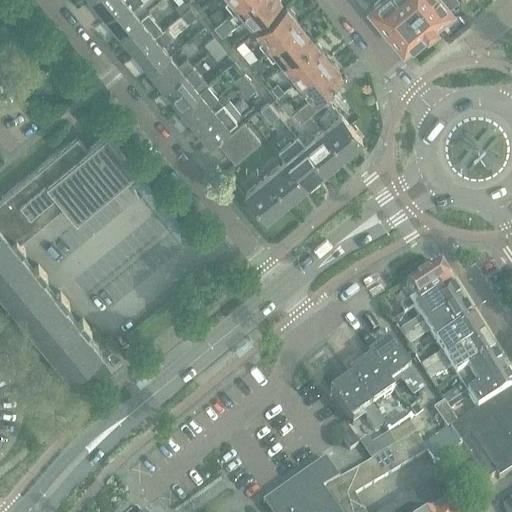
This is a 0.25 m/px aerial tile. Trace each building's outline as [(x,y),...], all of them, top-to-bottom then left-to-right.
[(90,0),(104,17),(124,1),(125,0),(90,0)] [(127,0),(125,2),(124,1),(104,17),(112,27),(109,29),(117,37),(119,35),(139,19),(132,10),(143,1),(142,0),(127,0)] [(182,0),(174,7),(180,14),(189,7),(183,0),(182,0)] [(224,34),(231,28),(243,18),(250,26),(280,0),(245,0),(231,12),(217,25),(224,34)] [(224,4),(231,12),(245,0),(228,0),(224,4)] [(377,0),(368,8),(403,50),(451,10),(449,7),(458,0),(377,0)] [(259,42),(266,51),(300,23),(295,17),(295,15),(291,10),(289,10),(286,6),(256,30),(263,39),(259,42)] [(195,15),(189,7),(180,14),(186,22),(195,15)] [(220,10),(211,18),(216,24),(226,16),(220,10)] [(140,20),(139,19),(119,35),(134,53),(162,30),(148,14),(140,20)] [(306,31),(300,23),(266,51),(273,60),(277,56),(283,64),(313,40),(312,38),(312,36),(307,30),(306,31)] [(162,30),(134,53),(148,71),(168,54),(161,46),(171,37),(164,28),(162,30)] [(203,42),(209,50),(218,43),(212,35),(203,42)] [(316,43),(313,40),(283,64),(290,72),(286,76),(293,85),(327,57),(322,51),(322,48),(318,43),(316,43)] [(225,51),(218,43),(209,50),(216,58),(225,51)] [(244,55),(250,64),(258,58),(251,49),(244,55)] [(148,71),(163,89),(191,66),(185,59),(177,65),(168,54),(148,71)] [(333,64),(327,57),(293,85),(300,93),(304,90),(311,98),(311,99),(328,85),(328,86),(342,74),(340,72),(340,70),(335,64),(333,64)] [(264,66),(258,58),(250,64),(257,72),(264,66)] [(163,89),(178,107),(206,84),(191,66),(163,89)] [(233,79),(239,86),(248,79),(242,72),(233,79)] [(254,87),(248,79),(239,86),(246,94),(254,87)] [(277,83),(271,88),(278,96),(283,92),(277,83)] [(178,107),(193,125),(221,102),(206,84),(178,107)] [(336,95),(328,86),(328,85),(311,99),(311,98),(302,105),(310,116),(336,95)] [(291,114),(292,115),(296,111),(296,110),(287,100),(280,106),(289,117),(291,114)] [(209,145),(229,129),(237,122),(221,102),(193,125),(209,145)] [(268,103),(260,110),(270,122),(278,115),(268,103)] [(300,124),(310,116),(302,105),(296,110),(296,111),(292,115),(300,124)] [(341,115),(322,130),(344,157),(363,141),(341,115)] [(244,123),(237,128),(245,138),(226,153),(235,164),(261,143),(244,123)] [(218,144),(226,153),(245,138),(237,128),(218,144)] [(322,130),(304,145),(326,172),(344,157),(322,130)] [(0,291),(70,376),(95,355),(100,352),(101,351),(86,333),(91,329),(82,318),(77,322),(64,306),(69,302),(60,292),(55,295),(42,279),(47,275),(38,265),(33,268),(20,252),(24,249),(17,239),(36,224),(38,227),(64,206),(75,220),(136,170),(106,133),(94,143),(86,150),(78,139),(77,138),(57,154),(0,200),(0,291)] [(278,153),(285,161),(285,160),(307,187),(326,172),(304,145),(297,137),(278,153)] [(285,160),(285,161),(265,176),(288,203),(307,187),(285,160)] [(194,238),(139,169),(132,174),(163,212),(151,221),(163,236),(168,232),(181,248),(194,238)] [(266,221),(288,203),(265,176),(244,194),(266,221)] [(412,299),(417,307),(450,287),(436,265),(398,289),(407,303),(412,299)] [(420,319),(398,332),(404,340),(462,304),(451,286),(417,307),(414,309),(420,319)] [(462,304),(404,340),(408,347),(429,334),(435,343),(472,319),(465,308),(462,304)] [(441,354),(420,367),(425,375),(481,339),(483,338),(472,319),(435,343),(441,354)] [(448,369),(454,378),(492,355),(481,339),(425,375),(424,375),(428,382),(448,369)] [(367,357),(365,358),(368,362),(386,387),(388,390),(401,381),(412,398),(424,390),(410,371),(408,372),(387,342),(367,357)] [(462,387),(441,400),(443,403),(446,407),(449,404),(503,373),(505,372),(494,354),(456,378),(462,387)] [(368,362),(346,377),(349,381),(349,380),(367,406),(369,409),(391,393),(389,391),(388,390),(386,387),(368,362)] [(449,404),(446,407),(449,411),(469,398),(477,412),(511,390),(511,383),(505,372),(503,373),(449,404)] [(369,409),(367,406),(349,380),(349,381),(328,395),(348,423),(360,415),(373,433),(381,428),(382,427),(369,409)] [(511,390),(477,412),(457,424),(450,429),(462,445),(487,481),(495,475),(498,479),(511,470),(511,390)] [(443,403),(433,410),(446,429),(447,430),(450,429),(457,424),(449,411),(446,407),(443,403)] [(402,416),(381,428),(388,438),(409,426),(402,416)] [(348,452),(357,445),(343,425),(333,432),(348,452)] [(388,438),(394,447),(402,443),(414,435),(409,426),(388,438)] [(446,429),(438,435),(450,452),(462,445),(450,429),(447,430),(446,429)] [(414,435),(402,443),(413,460),(425,453),(421,446),(414,435)] [(426,443),(421,446),(425,453),(432,463),(450,452),(438,435),(426,443)] [(366,439),(358,444),(370,462),(378,457),(366,439)] [(394,447),(390,450),(401,467),(413,460),(402,443),(394,447)] [(390,450),(379,456),(390,474),(401,467),(390,450)] [(370,462),(361,467),(372,485),(390,474),(379,456),(378,457),(370,462)] [(335,511),(333,508),(321,491),(337,482),(323,462),(261,505),(266,511),(335,511)] [(361,467),(348,475),(359,492),(372,485),(361,467)] [(337,482),(321,491),(333,508),(351,497),(359,492),(348,475),(337,482)] [(181,511),(224,482),(219,476),(171,509),(173,511),(181,511)] [(454,480),(435,492),(442,503),(461,492),(454,480)] [(431,485),(419,492),(430,511),(442,503),(435,492),(431,485)] [(419,492),(407,499),(414,511),(428,511),(430,511),(419,492)] [(351,497),(333,508),(335,511),(352,511),(358,509),(351,497)] [(414,511),(407,499),(395,506),(398,511),(414,511)] [(511,511),(511,500),(502,507),(504,511),(511,511)] [(447,511),(442,503),(430,511),(428,511),(447,511)]
